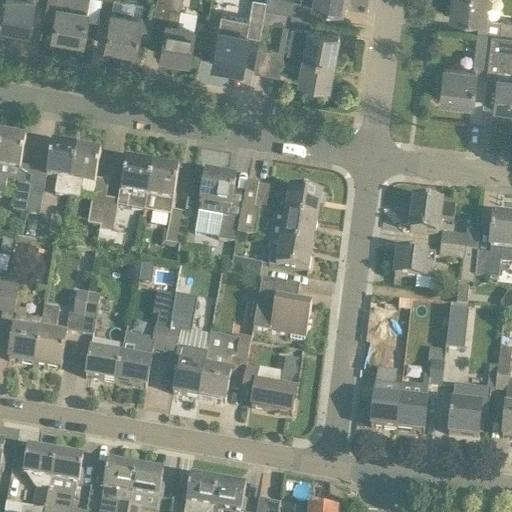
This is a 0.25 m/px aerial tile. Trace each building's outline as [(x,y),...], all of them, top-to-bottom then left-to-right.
[(33,0),(6,0),(1,27),(28,32),(33,0)] [(54,36),(70,39),(80,40),(80,41),(82,41),(87,7),(74,5),(73,9),(58,6),(58,0),(46,0),(45,7),(43,19),(44,19),(44,18),(55,20),(52,36),(54,36)] [(177,25),(180,10),(181,0),(156,0),(154,15),(167,17),(166,23),(160,55),(188,60),(194,28),(177,25)] [(259,38),(264,9),(266,1),(260,0),(252,0),(249,19),(221,14),(212,65),(241,70),(247,35),(259,38)] [(292,0),(266,0),(266,1),(264,9),(292,14),(294,0),(292,0)] [(313,0),(313,4),(312,6),(342,11),(343,0),(313,0)] [(452,0),(450,17),(470,19),(483,21),(485,8),(491,6),(491,0),(452,0)] [(111,12),(109,26),(105,46),(135,51),(137,35),(149,37),(152,20),(111,12)] [(511,22),(501,21),(499,35),(511,36),(511,22)] [(338,35),(291,26),(286,52),(303,55),(333,60),(338,35)] [(486,75),(491,34),(477,32),(472,70),(444,66),(440,100),(472,104),(475,74),(486,75)] [(511,36),(499,35),(491,34),(486,75),(498,76),(494,107),(511,109),(511,76),(511,77),(511,70),(511,36)] [(253,72),(266,75),(271,49),(258,46),(253,72)] [(279,77),(284,51),(271,49),(266,75),(279,77)] [(328,86),(333,60),(303,55),(299,80),(328,86)] [(0,145),(0,197),(3,198),(8,172),(20,174),(26,141),(25,141),(25,142),(1,138),(0,145)] [(53,197),(67,199),(70,183),(76,151),(53,147),(53,146),(52,146),(46,179),(56,181),(53,197)] [(76,151),(70,183),(67,199),(80,202),(82,185),(95,188),(101,154),(100,154),(99,155),(76,151)] [(106,201),(102,225),(101,229),(100,234),(113,236),(118,208),(144,213),(147,199),(153,167),(126,162),(121,194),(120,193),(118,203),(106,201)] [(179,248),(183,225),(185,215),(172,213),(179,171),(153,167),(147,199),(144,213),(171,218),(166,246),(179,248)] [(236,246),(238,236),(240,222),(229,220),(235,182),(206,176),(199,214),(223,219),(218,242),(236,246)] [(13,213),(26,215),(31,188),(18,185),(13,213)] [(255,239),(259,213),(254,212),(258,187),(247,185),(240,222),(238,236),(255,239)] [(254,212),(259,213),(265,214),(270,189),(258,187),(254,212)] [(44,190),(31,188),(26,215),(39,218),(44,190)] [(285,218),(317,224),(322,197),(289,191),(285,218)] [(88,227),(101,229),(102,225),(106,201),(93,199),(88,227)] [(438,238),(440,221),(454,223),(455,208),(414,203),(410,234),(438,238)] [(270,242),(280,244),(313,250),(317,224),(285,218),(275,216),(270,242)] [(511,266),(511,220),(493,219),(490,250),(491,251),(490,257),(477,256),(475,280),(499,282),(500,265),(511,266)] [(440,248),(477,253),(479,235),(467,233),(467,239),(442,236),(440,248)] [(313,250),(280,244),(270,242),(268,255),(271,256),(268,269),(308,276),(313,250)] [(475,271),(477,256),(477,253),(440,248),(439,260),(463,263),(462,269),(475,271)] [(435,258),(417,255),(397,253),(394,278),(432,283),(435,258)] [(262,267),(233,261),(230,277),(259,282),(262,267)] [(0,316),(2,317),(6,295),(9,279),(0,276),(0,316)] [(9,279),(6,295),(2,317),(14,319),(18,297),(22,297),(25,281),(9,279)] [(253,333),(291,339),(290,342),(304,345),(305,342),(306,342),(312,308),(297,306),(300,290),(262,283),(253,333)] [(456,308),(467,309),(469,291),(458,290),(456,308)] [(81,336),(84,321),(88,299),(77,297),(73,319),(69,318),(66,334),(81,336)] [(88,299),(84,321),(81,336),(93,338),(100,301),(88,299)] [(171,321),(169,332),(165,355),(176,357),(175,365),(178,365),(172,397),(199,401),(207,355),(178,350),(180,338),(190,340),(195,315),(173,311),(171,321)] [(464,354),(468,314),(450,313),(446,352),(464,354)] [(35,368),(40,336),(42,324),(16,319),(8,363),(35,368)] [(55,336),(57,327),(42,324),(40,336),(35,368),(61,372),(67,338),(55,336)] [(241,328),(235,361),(247,363),(253,330),(241,328)] [(169,332),(158,330),(154,353),(165,355),(169,332)] [(93,343),(89,361),(86,381),(116,386),(121,359),(123,348),(93,343)] [(381,365),(376,387),(374,398),(370,430),(397,433),(402,390),(388,388),(392,367),(395,368),(398,352),(378,348),(375,364),(381,365)] [(500,351),(497,381),(495,394),(507,395),(511,353),(500,351)] [(231,375),(228,374),(230,360),(207,355),(199,401),(225,406),(231,375)] [(151,364),(121,359),(116,386),(146,392),(151,364)] [(292,418),(296,394),(301,365),(286,362),(280,391),(256,387),(259,374),(246,372),(240,404),(252,407),(251,411),(292,418)] [(431,366),(430,379),(429,388),(441,389),(444,367),(431,366)] [(402,387),(402,390),(397,433),(424,436),(429,388),(430,379),(423,378),(422,389),(402,387)] [(490,393),(454,389),(453,405),(452,405),(448,437),(478,440),(480,418),(488,419),(490,393)] [(511,396),(507,395),(502,440),(511,441),(511,396)] [(25,464),(23,464),(20,477),(25,478),(36,492),(32,511),(6,507),(5,511),(45,511),(48,494),(55,456),(28,451),(25,464)] [(55,456),(48,494),(45,511),(58,511),(61,496),(74,498),(76,487),(81,488),(83,475),(81,474),(83,461),(55,456)] [(106,478),(103,478),(101,491),(104,491),(101,503),(116,506),(115,511),(128,511),(135,470),(108,465),(106,478)] [(161,502),(164,489),(161,488),(163,475),(135,470),(128,511),(141,511),(143,499),(161,502)] [(212,511),(217,485),(191,480),(188,493),(186,493),(183,506),(186,506),(184,511),(212,511)] [(212,511),(244,511),(246,503),(243,503),(246,490),(217,485),(212,511)]
